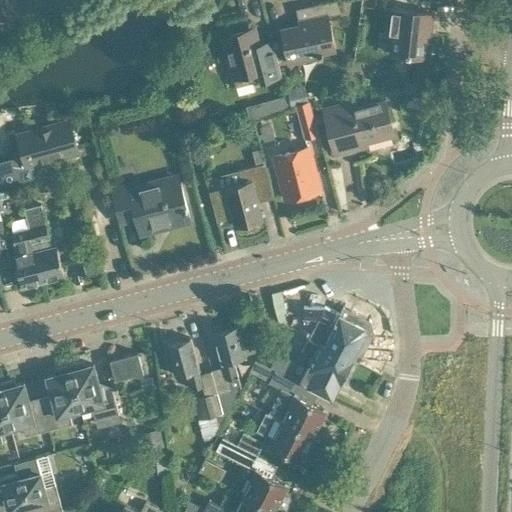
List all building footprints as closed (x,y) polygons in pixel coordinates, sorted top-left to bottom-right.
[(289,63),(307,60),(307,57),(337,50),(330,15),(342,13),(339,0),(337,0),(296,9),(299,25),(282,28),(289,63)] [(387,8),(384,34),(392,35),(390,53),(426,57),(429,32),(432,33),(434,13),(387,8)] [(254,29),(223,37),(234,77),(237,88),(253,84),(281,77),(274,50),(272,42),(258,46),(254,29)] [(258,103),(263,116),(279,109),(274,97),(258,103)] [(341,104),(325,108),(326,112),(313,116),(315,125),(328,122),(336,153),(358,148),(357,144),(394,134),(385,100),(343,111),(341,104)] [(313,116),(309,102),(296,105),(305,138),(318,134),(315,125),(313,116)] [(78,151),(70,120),(51,125),(53,130),(37,134),(36,129),(18,134),(25,158),(0,165),(0,189),(71,170),(71,167),(68,168),(69,168),(65,169),(61,155),(78,151)] [(309,147),(274,156),(286,199),(320,190),(309,147)] [(236,226),(263,219),(257,198),(272,194),(264,163),(238,170),(242,182),(210,191),(217,220),(233,216),(236,226)] [(190,221),(183,193),(178,174),(139,184),(138,181),(112,188),(121,223),(136,219),(140,234),(190,221)] [(55,236),(50,237),(41,204),(26,207),(31,228),(29,228),(33,241),(43,280),(65,274),(55,236)] [(0,258),(9,257),(0,222),(0,258)] [(33,241),(29,228),(12,232),(16,246),(24,244),(26,252),(13,255),(21,286),(43,280),(33,241)] [(287,312),(283,291),(282,289),(272,292),(276,315),(278,319),(283,321),(287,312)] [(358,361),(374,331),(370,320),(343,306),(339,313),(324,306),(324,307),(304,306),(303,317),(318,318),(309,336),(319,342),(319,341),(351,358),(358,361)] [(280,334),(276,315),(261,318),(265,338),(280,334)] [(259,351),(264,338),(242,343),(238,325),(214,331),(223,366),(212,369),(212,370),(210,370),(224,420),(241,386),(229,389),(227,379),(238,376),(234,360),(246,357),(246,355),(259,351)] [(351,358),(319,341),(319,342),(309,336),(308,336),(295,361),(278,352),(271,367),(277,370),(289,376),(306,385),(306,384),(331,397),(351,358)] [(200,373),(191,337),(167,344),(175,375),(187,371),(192,388),(203,385),(206,395),(193,398),(202,437),(217,433),(224,420),(210,370),(200,373)] [(143,371),(138,351),(109,359),(115,379),(143,371)] [(84,360),(69,364),(81,408),(92,405),(98,427),(121,421),(112,386),(100,389),(93,363),(86,365),(84,360)] [(81,408),(69,364),(53,368),(55,373),(47,376),(53,399),(42,402),(49,429),(72,422),(69,411),(81,408)] [(300,397),(306,385),(289,376),(277,370),(270,382),(282,388),(269,413),(311,435),(325,410),(300,397)] [(15,378),(0,382),(0,385),(11,427),(22,424),(25,435),(49,429),(42,402),(30,406),(24,382),(16,384),(15,378)] [(0,429),(11,427),(0,385),(0,441),(3,441),(0,431),(0,429)] [(298,461),(311,435),(269,413),(267,412),(258,430),(267,435),(263,443),(298,461)] [(145,453),(165,448),(160,428),(140,433),(145,453)] [(262,441),(243,432),(237,443),(256,453),(262,441)] [(286,484),(271,477),(278,464),(256,453),(237,443),(223,436),(216,448),(257,469),(244,495),(273,510),(286,484)] [(56,484),(44,487),(36,457),(14,463),(17,472),(0,476),(0,497),(1,501),(6,499),(9,509),(33,503),(35,511),(44,511),(62,507),(56,484)] [(205,506),(202,511),(271,511),(273,510),(244,495),(236,511),(210,497),(205,506)] [(167,511),(145,501),(140,511),(126,504),(121,511),(167,511)]
